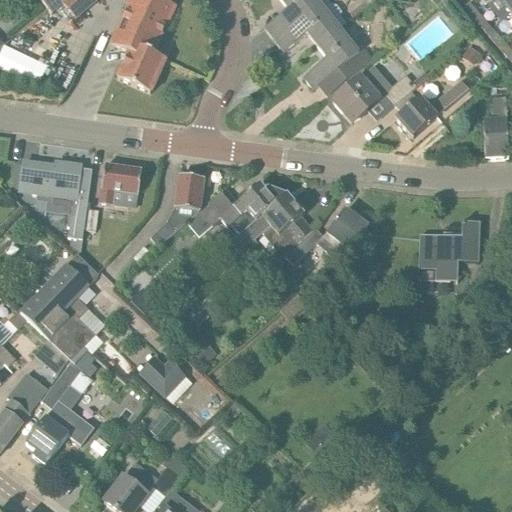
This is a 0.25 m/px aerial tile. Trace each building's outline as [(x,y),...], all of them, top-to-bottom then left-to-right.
[(30,0),(47,19),(58,10),(72,26),(103,0),(30,0)] [(150,95),(165,61),(154,57),(176,8),(156,0),(129,0),(109,45),(129,54),(117,80),(150,95)] [(274,42),(319,5),(315,0),(278,0),(287,11),(264,29),(274,42)] [(510,17),(511,15),(511,0),(498,0),(498,1),(510,17)] [(472,20),(478,15),(469,4),(463,9),(472,20)] [(316,47),(339,30),(319,5),(274,42),(284,54),(307,35),(316,47)] [(486,35),(492,30),(478,15),(472,20),(486,35)] [(0,45),(9,37),(0,27),(0,45)] [(349,78),(366,66),(358,56),(359,55),(339,30),(316,47),(326,60),(303,78),(313,90),(341,69),(349,78)] [(501,53),(506,47),(492,30),(486,35),(501,53)] [(0,70),(39,89),(49,66),(6,46),(0,57),(0,70)] [(511,65),(511,53),(506,47),(501,53),(511,65)] [(372,69),(361,79),(332,104),(352,127),(381,101),(382,103),(387,99),(394,93),(372,69)] [(413,93),(417,90),(413,85),(409,80),(394,93),(387,99),(402,116),(395,122),(412,141),(467,93),(460,84),(429,111),(413,93)] [(511,101),(510,88),(490,90),(491,102),(489,102),(490,123),(483,123),(485,163),(508,161),(506,110),(511,109),(511,101)] [(66,242),(69,242),(82,244),(90,184),(78,182),(80,168),(63,166),(62,170),(23,164),(23,167),(7,165),(3,190),(19,192),(19,196),(71,204),(66,242)] [(136,211),(141,173),(104,168),(99,206),(136,211)] [(165,245),(197,217),(199,215),(224,195),(206,186),(207,183),(203,182),(179,179),(173,223),(157,234),(165,245)] [(263,195),(258,189),(238,206),(226,193),(224,195),(199,215),(212,229),(224,219),(231,228),(238,223),(244,233),(230,245),(231,246),(286,199),(285,197),(267,192),(263,195)] [(293,207),(286,199),(231,246),(242,260),(257,247),(254,243),(269,230),(271,232),(263,239),(276,254),(283,249),(288,255),(315,231),(314,231),(312,233),(300,220),(302,218),(300,215),(301,211),(297,206),(293,207)] [(95,234),(98,213),(88,212),(85,233),(95,234)] [(340,264),(367,229),(345,212),(327,236),(326,236),(322,240),(315,231),(288,255),(285,259),(293,268),(315,247),(340,264)] [(478,266),(480,225),(462,225),(461,240),(420,238),(419,272),(436,272),(436,274),(457,275),(458,265),(478,266)] [(80,257),(82,244),(69,242),(68,250),(80,257)] [(99,279),(75,258),(73,260),(19,316),(47,342),(55,350),(79,323),(81,320),(70,308),(99,279)] [(504,299),(506,271),(477,271),(477,297),(504,299)] [(143,317),(157,302),(144,290),(130,305),(143,317)] [(286,321),(305,304),(296,293),(277,309),(286,321)] [(71,364),(96,339),(79,323),(55,350),(71,364)] [(15,362),(1,349),(0,347),(0,387),(13,374),(8,369),(15,362)] [(164,371),(154,361),(137,378),(164,402),(185,381),(169,367),(164,371)] [(71,364),(40,404),(52,413),(47,419),(46,419),(24,446),(35,454),(32,458),(45,468),(66,440),(79,450),(94,431),(57,404),(82,371),(71,364)] [(29,417),(47,393),(26,377),(7,401),(11,405),(0,420),(0,455),(22,426),(22,425),(28,415),(29,417)] [(316,460),(335,440),(325,431),(306,450),(316,460)] [(348,453),(335,440),(316,460),(330,473),(348,453)] [(166,499),(187,470),(170,457),(162,467),(166,470),(157,482),(136,466),(125,480),(126,481),(105,503),(114,511),(135,511),(148,496),(153,490),(166,499)] [(193,511),(174,497),(164,509),(161,511),(193,511)]
